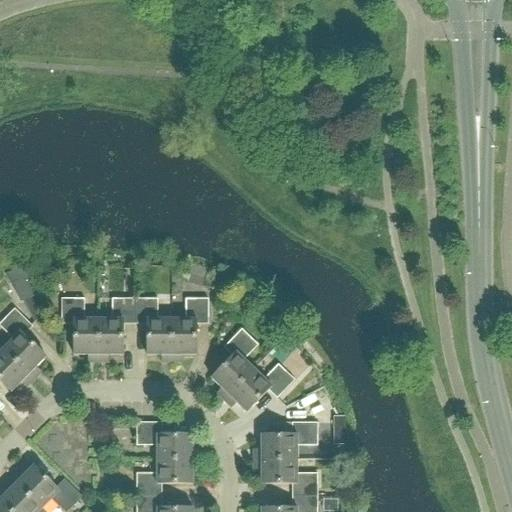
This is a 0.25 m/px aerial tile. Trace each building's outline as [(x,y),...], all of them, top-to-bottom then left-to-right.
[(282,23),(282,2),(271,2),(271,23),(282,23)] [(93,364),(98,364),(98,321),(84,321),(84,301),(61,300),(61,326),(73,326),(73,357),(88,357),(88,362),(93,362),(93,364)] [(98,321),(98,364),(103,364),(103,362),(108,362),(108,357),(123,357),(123,326),(135,326),(135,301),(112,301),(112,321),(98,321)] [(158,301),(135,301),(135,326),(147,326),(147,357),(161,357),(161,362),(166,362),(166,364),(171,364),(171,321),(158,321),(158,301)] [(171,321),(171,364),(176,364),(176,362),(182,362),(182,357),(196,357),(196,326),(208,326),(208,301),(185,301),(185,321),(171,321)] [(0,328),(13,341),(3,351),(34,381),(37,378),(36,376),(40,373),(36,369),(46,359),(24,337),(32,328),(14,310),(0,324),(0,328)] [(220,399),(223,402),(254,371),(244,361),(258,347),(242,331),(224,349),(233,357),(211,380),(221,390),(218,394),(221,397),(220,399)] [(30,385),(34,381),(3,351),(0,353),(0,382),(11,394),(21,383),(25,387),(29,384),(30,385)] [(254,371),(223,402),(227,406),(229,404),(232,408),(236,404),(246,414),(268,392),(277,400),(294,382),(278,366),(264,381),(254,371)] [(157,447),(157,461),(200,461),(200,456),(198,456),(198,451),(193,451),(193,436),(162,436),(162,424),(136,424),(136,447),(157,447)] [(253,456),(253,461),(297,461),(297,447),(317,447),(317,425),(292,424),(292,436),(261,436),(261,451),(255,451),(255,456),(253,456)] [(136,475),(136,498),(162,498),(162,486),(193,486),(193,471),(198,471),(198,466),(200,466),(200,461),(157,461),(157,475),(136,475)] [(292,486),(292,498),(317,498),(317,475),(297,475),(297,461),(253,461),(253,466),(255,466),(255,471),(261,471),(261,486),(292,486)] [(63,511),(68,511),(82,499),(64,481),(56,489),(34,467),(23,478),(20,474),(16,477),(15,476),(11,480),(16,485),(42,510),(52,500),(63,511)] [(0,502),(9,511),(43,511),(42,510),(16,485),(6,494),(3,491),(0,493),(0,502)] [(192,511),(193,510),(162,510),(162,498),(136,498),(136,511),(192,511)] [(317,511),(317,498),(292,498),(292,510),(261,510),(260,511),(317,511)] [(9,511),(0,502),(0,511),(9,511)]
